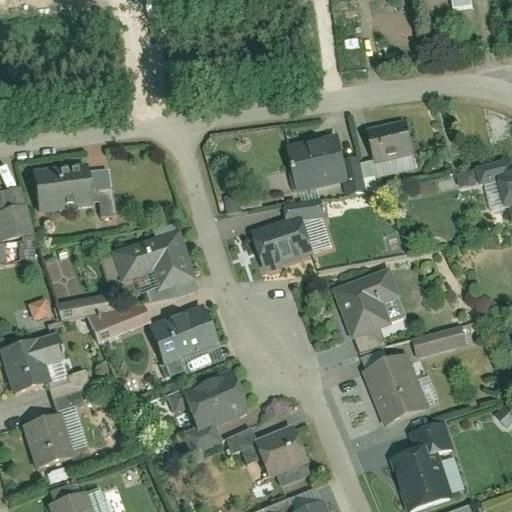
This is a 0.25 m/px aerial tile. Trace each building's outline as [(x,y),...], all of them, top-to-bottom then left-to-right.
[(410,115),(372,124),(381,162),(419,154),(410,115)] [(349,183),(337,141),(287,154),(298,196),(349,183)] [(90,158),(34,165),(42,210),(96,205),(90,158)] [(511,174),(502,176),(511,216),(511,174)] [(302,222),(251,238),(262,273),(313,257),(302,222)] [(196,282),(181,235),(114,257),(123,286),(154,276),(160,294),(196,282)] [(388,273),(333,294),(352,346),(393,331),(385,309),(400,304),(388,273)] [(47,301),(28,305),(32,321),(50,317),(47,301)] [(218,347),(202,309),(148,331),(164,369),(218,347)] [(62,331),(2,351),(14,394),(56,384),(50,368),(71,358),(62,331)] [(409,359),(363,376),(384,432),(429,416),(409,359)] [(249,417),(230,374),(179,396),(195,432),(183,437),(191,457),(222,443),(217,431),(249,417)] [(436,400),(430,380),(420,383),(426,403),(436,400)] [(63,415),(24,425),(39,476),(77,461),(63,415)] [(416,456),(391,465),(407,511),(424,511),(453,502),(440,464),(454,459),(442,428),(410,439),(416,456)] [(308,467),(293,431),(255,446),(270,483),(308,467)] [(95,511),(89,492),(51,504),(53,511),(95,511)]
